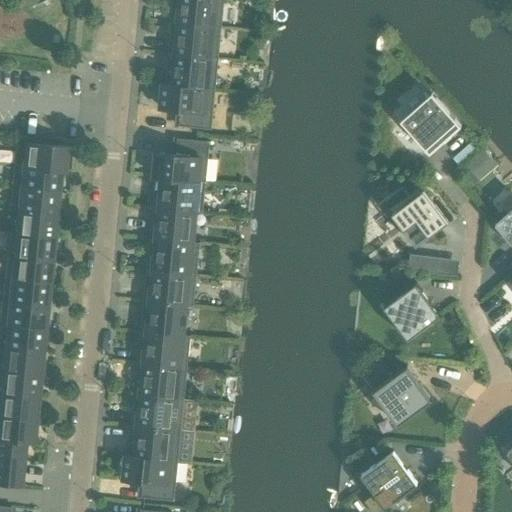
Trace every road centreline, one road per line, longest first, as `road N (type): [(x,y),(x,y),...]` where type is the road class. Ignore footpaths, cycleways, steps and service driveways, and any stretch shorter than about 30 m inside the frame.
road 1 (residential): [(78,504),(118,109)]
road 2 (residential): [(439,169),(473,216),(467,296),(507,390)]
road 3 (unknown): [(462,487),(324,461)]
road 4 (residential): [(507,390),(484,406),(466,441),(460,511)]
